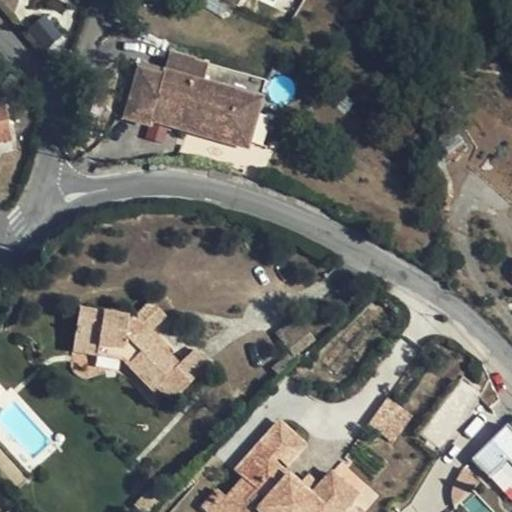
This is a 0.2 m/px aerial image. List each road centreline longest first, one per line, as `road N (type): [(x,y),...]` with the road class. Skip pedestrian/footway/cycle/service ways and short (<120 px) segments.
road 1 (residential): [(511,360),(443,300),(296,219),(172,183),(40,190)]
road 2 (unclassified): [(0,30),(51,96),(53,149),(40,190)]
road 3 (unknown): [(53,114),(108,0)]
